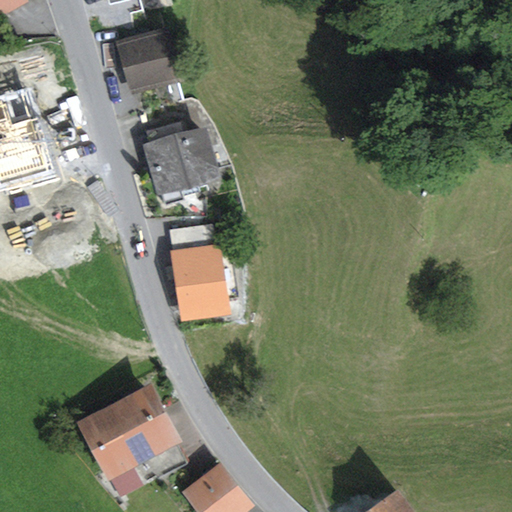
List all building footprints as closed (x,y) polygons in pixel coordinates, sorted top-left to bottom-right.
[(0,0),(0,17),(28,2),(27,0),(0,0)] [(174,30),(118,43),(128,89),(184,76),(174,30)] [(205,128),(144,146),(163,208),(185,201),(182,189),(220,177),(205,128)] [(175,225),(177,243),(223,240),(221,221),(175,225)] [(223,249),(174,256),(183,317),(232,310),(223,249)] [(153,387),(72,427),(111,506),(136,493),(126,473),(182,446),(153,387)] [(222,467),(184,497),(195,511),(249,511),(255,508),(222,467)] [(424,511),(410,488),(368,511),(424,511)]
